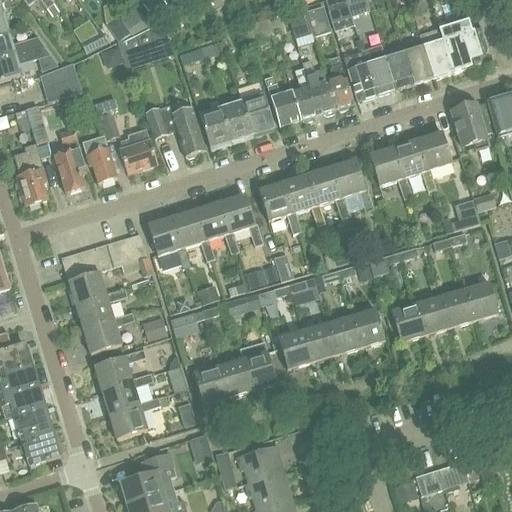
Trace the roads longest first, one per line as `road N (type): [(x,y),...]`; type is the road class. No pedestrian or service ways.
road 1 (residential): [(15,237),(504,83)]
road 2 (residential): [(86,474),(15,237)]
road 3 (residential): [(380,511),(363,453),(447,427)]
